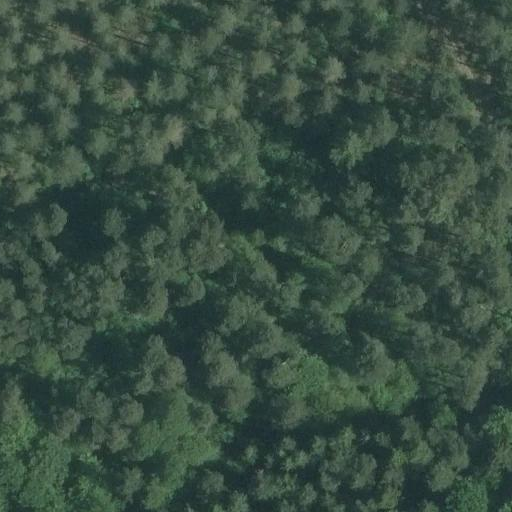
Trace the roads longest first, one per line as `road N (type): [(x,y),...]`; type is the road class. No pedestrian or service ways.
road 1 (track): [(0,221),(192,135),(453,49)]
road 2 (track): [(511,311),(237,449),(158,511)]
road 3 (track): [(424,0),(511,157)]
